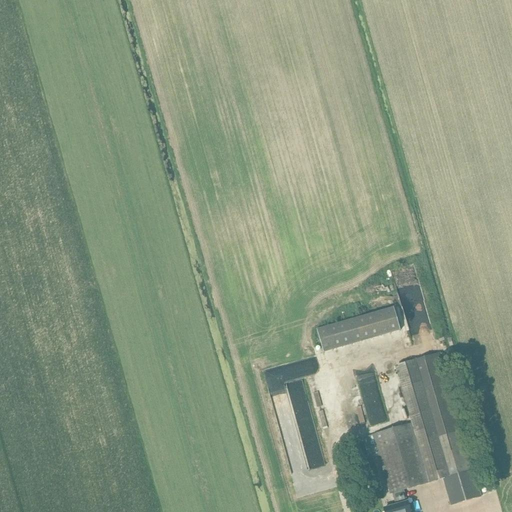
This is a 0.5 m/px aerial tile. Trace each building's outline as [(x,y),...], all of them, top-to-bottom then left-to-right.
[(359,286),(344,291),(347,301),(362,296),(359,286)] [(400,331),(393,308),(317,329),(324,353),(400,331)] [(442,479),(472,470),(479,468),(476,459),(471,460),(445,368),(440,352),(395,365),(412,424),(429,483),(442,479)] [(448,352),(441,354),(445,368),(453,366),(450,353),(449,352),(448,352)] [(280,368),(265,371),(289,474),(324,466),(313,419),(294,424),(280,368)] [(389,409),(403,405),(395,375),(380,379),(389,409)] [(359,380),(369,422),(383,419),(374,377),(359,380)] [(324,403),(331,436),(345,433),(337,400),(324,403)] [(391,494),(393,494),(404,490),(429,483),(412,424),(366,437),(368,443),(365,444),(370,459),(374,458),(377,470),(383,469),(391,494)] [(472,470),(442,479),(449,507),(480,498),(472,470)] [(404,490),(393,494),(396,506),(384,510),(384,511),(410,511),(407,502),(405,503),(404,497),(406,497),(404,490)]
